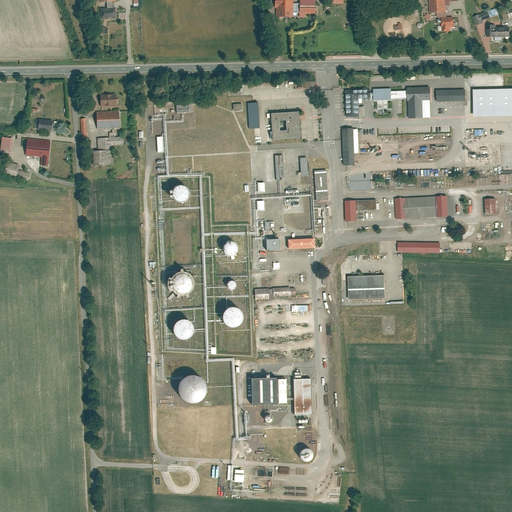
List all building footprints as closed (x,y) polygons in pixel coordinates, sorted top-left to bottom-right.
[(293,16),(293,0),(276,0),(277,7),(283,7),(283,16),(293,16)] [(315,14),(315,0),(299,0),(300,14),(315,14)] [(438,0),(427,0),(428,14),(439,14),(438,0)] [(455,18),(441,18),(441,31),(455,31),(455,18)] [(486,26),(486,37),(510,36),(509,27),(496,27),(496,25),(486,26)] [(343,87),(344,115),(357,114),(356,96),(369,96),(368,86),(343,87)] [(384,89),(370,89),(371,99),(406,97),(406,88),(395,88),(395,86),(384,87),(384,89)] [(432,88),(408,88),(409,119),(433,118),(432,88)] [(511,88),(476,89),(477,116),(511,115),(511,88)] [(469,90),(440,91),(440,103),(469,102),(469,90)] [(115,94),(99,94),(100,106),(116,105),(115,94)] [(250,103),(251,128),(262,128),(261,103),(250,103)] [(118,111),(96,112),(97,128),(119,127),(118,111)] [(298,112),(271,114),(272,139),(300,138),(298,112)] [(52,120),(41,119),(40,130),(51,131),(52,120)] [(353,130),(341,131),(342,167),(354,167),(353,130)] [(12,138),(0,137),(0,141),(0,152),(10,153),(12,138)] [(97,138),(97,150),(112,150),(112,145),(123,144),(123,137),(97,138)] [(50,140),(28,138),(26,155),(40,157),(48,157),(49,157),(50,140)] [(97,150),(91,151),(92,165),(112,165),(112,150),(97,150)] [(284,155),(276,155),(278,180),(281,180),(281,177),(285,177),(284,155)] [(48,157),(40,157),(40,165),(47,166),(48,157)] [(309,157),(302,158),(302,176),(310,176),(309,157)] [(19,166),(5,162),(1,175),(15,179),(18,169),(19,166)] [(18,169),(15,179),(27,183),(30,173),(18,169)] [(316,205),(329,204),(327,173),(314,174),(316,205)] [(370,181),(348,182),(349,190),(370,189),(370,181)] [(183,182),(173,193),(186,205),(196,194),(183,182)] [(460,192),(392,196),(393,217),(461,213),(460,192)] [(491,196),(480,197),(481,212),(481,213),(492,212),(491,196)] [(346,203),(347,224),(358,224),(357,213),(377,212),(377,202),(346,203)] [(437,241),(395,240),(394,250),(437,251),(437,241)] [(313,241),(286,243),(286,253),(313,251),(313,241)] [(226,250),(227,250),(227,255),(241,255),(242,242),(226,242),(226,250)] [(263,242),(264,253),(278,253),(277,242),(263,242)] [(345,274),(346,297),(382,296),(382,273),(345,274)] [(178,294),(198,292),(197,279),(193,279),(193,274),(175,276),(178,294)] [(240,283),(233,281),(231,287),(238,290),(240,283)] [(251,287),(252,298),(287,296),(287,285),(251,287)] [(226,306),(223,325),(246,328),(249,310),(226,306)] [(175,339),(198,339),(198,320),(175,320),(175,339)] [(274,375),(248,376),(249,403),(275,402),(275,401),(283,401),(283,377),(274,377),(274,375)] [(199,404),(203,403),(209,400),(211,395),(210,389),(207,388),(206,385),(206,384),(204,384),(201,383),(202,380),(201,377),(198,376),(196,376),(191,377),(188,378),(185,378),(181,380),(179,386),(179,389),(180,394),(183,400),(189,402),(192,402),(195,403),(199,404)] [(308,376),(290,376),(291,412),(308,412),(308,376)] [(245,482),(246,470),(237,469),(236,482),(245,482)]
